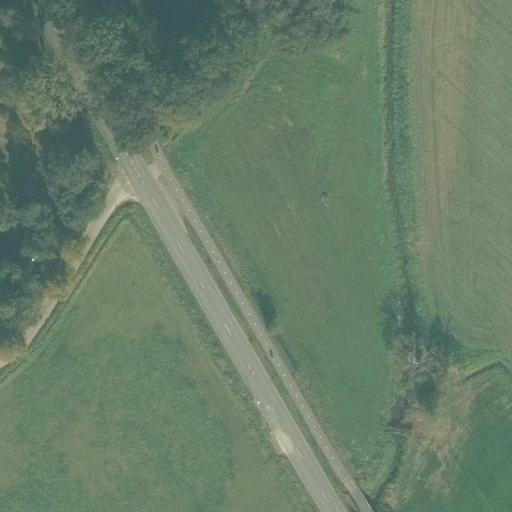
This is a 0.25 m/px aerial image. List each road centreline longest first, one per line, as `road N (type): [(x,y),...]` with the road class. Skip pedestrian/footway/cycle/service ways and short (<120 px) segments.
road 1 (tertiary): [(333,511),(140,178)]
road 2 (unclassified): [(140,178),(115,196),(12,351),(0,357)]
road 3 (tertiary): [(140,178),(38,0)]
